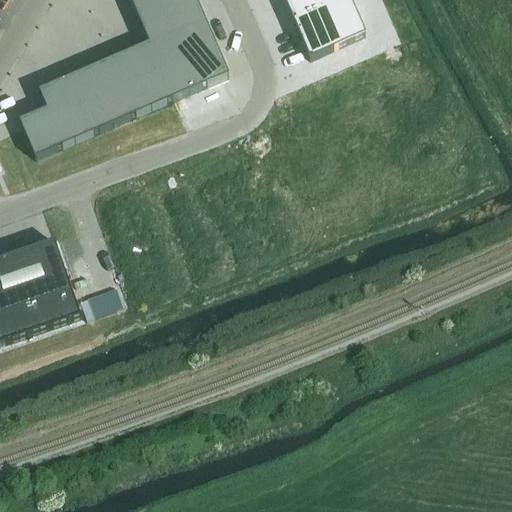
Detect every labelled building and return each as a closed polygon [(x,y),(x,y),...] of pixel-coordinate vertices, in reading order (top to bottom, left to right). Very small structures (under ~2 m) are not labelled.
[(152,55),(208,31),(194,0),(144,0),(131,6),(149,48),(152,55)] [(350,0),(284,0),(295,24),(350,0)] [(350,0),(295,24),(312,64),(367,40),(350,0)] [(208,31),(152,55),(173,104),(229,80),(208,31)] [(136,120),(173,104),(152,55),(149,48),(112,64),(136,120)] [(100,136),(136,120),(112,64),(76,80),(100,136)] [(372,113),(113,223),(143,294),(403,184),(410,200),(461,179),(416,74),(365,96),(372,113)] [(47,114),(63,151),(100,136),(76,80),(39,96),(47,114)] [(19,126),(36,163),(63,151),(47,114),(19,126)] [(0,349),(82,321),(82,320),(80,321),(55,248),(56,247),(56,246),(0,265),(0,349)]
